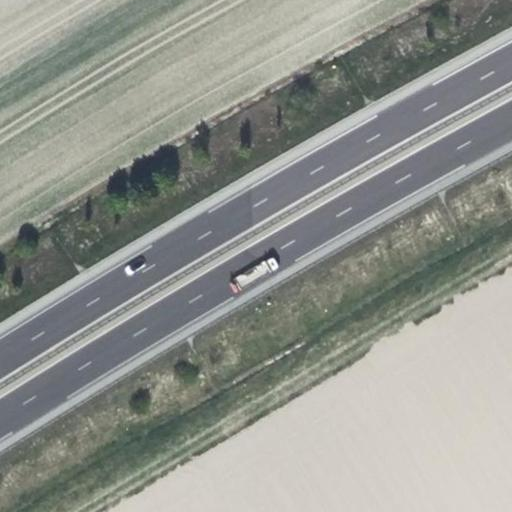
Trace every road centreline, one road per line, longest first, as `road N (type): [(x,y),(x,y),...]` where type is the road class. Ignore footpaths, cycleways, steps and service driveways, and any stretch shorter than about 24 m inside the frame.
road 1 (motorway): [(0,418),(511,119)]
road 2 (motorway): [(511,60),(359,142),(0,358)]
